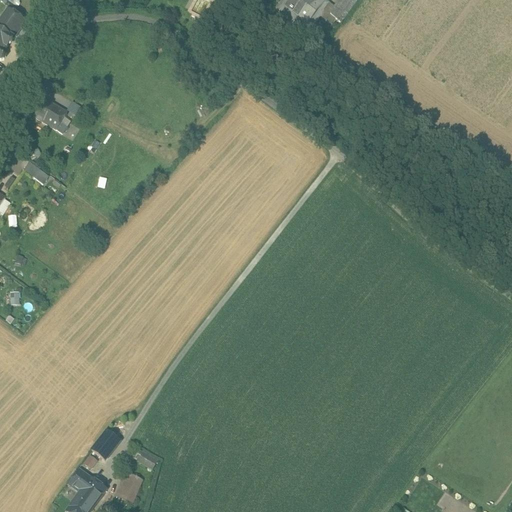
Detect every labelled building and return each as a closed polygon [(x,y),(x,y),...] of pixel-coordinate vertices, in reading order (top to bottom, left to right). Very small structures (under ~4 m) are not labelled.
[(292,0),(282,14),(306,32),(308,29),(313,32),(321,21),(332,29),(336,24),(330,19),(304,0),(292,0)] [(343,0),(335,12),(336,11),(346,20),(359,0),(343,0)] [(8,10),(0,21),(0,61),(0,62),(4,61),(6,58),(6,54),(4,53),(25,23),(8,10)] [(346,20),(336,11),(335,12),(330,19),(336,24),(341,27),(346,20)] [(67,114),(45,100),(34,118),(56,131),(61,124),(67,114)] [(67,128),(61,124),(56,131),(63,135),(67,128)] [(34,178),(41,170),(31,162),(25,171),(34,178)] [(50,177),(41,170),(34,178),(43,185),(50,177)] [(10,203),(5,200),(0,208),(0,219),(10,203)] [(10,305),(19,305),(19,292),(9,292),(10,305)] [(107,432),(92,452),(105,462),(120,442),(107,432)] [(90,457),(84,465),(91,470),(97,462),(90,457)] [(157,463),(146,457),(142,464),(153,470),(157,463)] [(90,511),(105,491),(80,472),(70,486),(80,494),(66,511),(90,511)] [(125,475),(116,496),(127,501),(136,480),(125,475)] [(136,480),(127,501),(133,503),(142,483),(136,480)]
